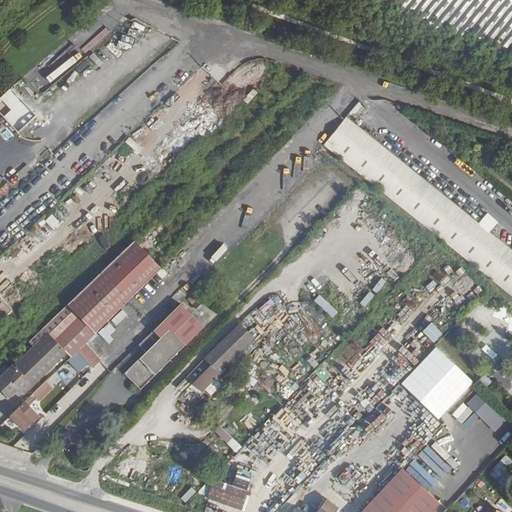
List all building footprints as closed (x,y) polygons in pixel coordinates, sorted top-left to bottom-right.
[(511,0),(382,0),(415,23),(421,16),(446,33),(453,25),(478,43),(482,38),(504,55),(507,52),(511,56),(511,0)] [(22,80),(7,92),(13,99),(27,87),(22,80)] [(511,252),(344,117),(322,144),(511,298),(511,252)] [(491,230),(498,222),(488,213),(481,221),(491,230)] [(44,221),(55,230),(61,223),(51,214),(44,221)] [(59,356),(63,361),(153,272),(126,245),(23,344),(28,350),(0,377),(0,398),(4,402),(12,394),(16,398),(59,356)] [(377,293),(387,282),(382,277),(372,289),(377,293)] [(359,302),(364,307),(375,296),(370,291),(359,302)] [(333,318),(338,311),(319,294),(313,301),(333,318)] [(196,303),(191,297),(184,304),(190,309),(196,303)] [(258,307),(263,314),(275,305),(270,299),(258,307)] [(203,308),(198,303),(191,310),(196,315),(203,308)] [(156,342),(120,377),(136,393),(199,331),(177,307),(149,335),(156,342)] [(494,316),(487,319),(492,333),(499,330),(494,316)] [(278,333),(283,325),(276,320),(271,328),(278,333)] [(252,336),(239,322),(204,358),(210,364),(217,371),(252,336)] [(348,362),(359,347),(347,337),(335,352),(348,362)] [(414,344),(408,350),(416,356),(421,350),(414,344)] [(489,346),(481,358),(488,362),(495,351),(489,346)] [(217,371),(210,364),(192,382),(200,390),(218,373),(217,371)] [(488,386),(492,380),(483,375),(479,381),(488,386)] [(45,380),(32,394),(40,402),(53,388),(45,380)] [(495,431),(506,419),(477,392),(466,403),(495,431)] [(452,415),(464,425),(475,413),(463,403),(452,415)] [(23,429),(30,422),(16,408),(9,415),(23,429)] [(124,420),(107,438),(112,443),(130,425),(124,420)] [(221,424),(215,430),(235,452),(241,447),(221,424)] [(382,441),(390,432),(385,428),(377,438),(382,441)] [(369,450),(350,432),(324,460),(342,478),(369,450)] [(57,458),(67,464),(72,456),(63,450),(57,458)] [(511,461),(506,455),(489,473),(506,489),(511,482),(511,461)] [(427,511),(447,491),(410,456),(357,511),(427,511)] [(204,496),(240,509),(247,490),(211,478),(204,496)] [(191,487),(180,498),(185,503),(195,492),(191,487)] [(314,511),(300,511),(292,509),(290,511),(331,511),(335,508),(325,499),(314,511)] [(502,511),(488,502),(481,511),(502,511)]
